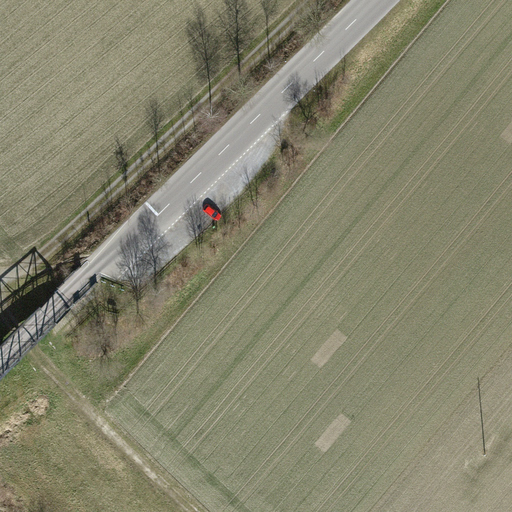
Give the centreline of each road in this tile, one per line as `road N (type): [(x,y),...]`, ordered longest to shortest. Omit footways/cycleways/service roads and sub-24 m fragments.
road 1 (tertiary): [(376,0),(0,368)]
road 2 (track): [(0,280),(21,271),(319,0)]
road 3 (track): [(72,391),(198,511)]
